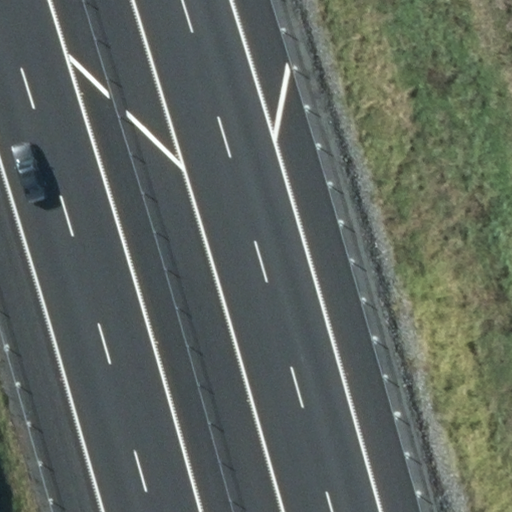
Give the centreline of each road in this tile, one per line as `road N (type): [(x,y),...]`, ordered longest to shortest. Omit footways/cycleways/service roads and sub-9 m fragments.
road 1 (motorway): [(179,0),(321,511)]
road 2 (motorway): [(144,511),(0,45)]
